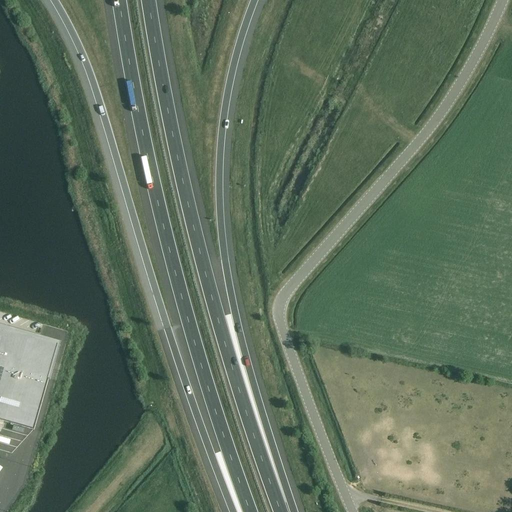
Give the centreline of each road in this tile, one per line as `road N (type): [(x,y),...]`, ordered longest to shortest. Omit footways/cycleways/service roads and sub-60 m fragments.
road 1 (unclassified): [(351,511),(276,323),(277,308),(442,111),(504,0)]
road 2 (motorway): [(53,0),(92,79),(185,384),(235,511)]
road 3 (motorway): [(280,511),(203,269),(148,0)]
road 4 (motorway): [(118,0),(176,275),(249,511)]
road 5 (motorway): [(285,511),(220,231),(222,119),(256,0)]
